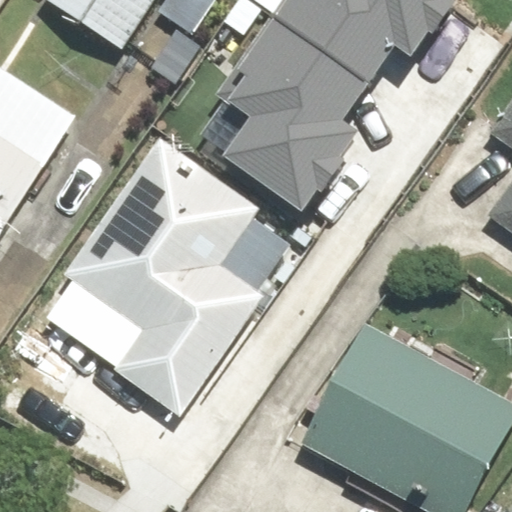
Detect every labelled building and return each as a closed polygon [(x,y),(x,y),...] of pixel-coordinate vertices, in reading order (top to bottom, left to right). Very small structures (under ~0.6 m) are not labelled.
[(163,0),(63,0),(135,45),(163,0)] [(174,0),(171,5),(202,26),(219,0),(174,0)] [(462,0),(286,0),(278,12),(378,81),(403,46),(421,59),(462,0)] [(236,93),(211,129),(319,204),(373,127),(354,114),(378,81),(278,12),(227,86),(236,93)] [(0,252),(84,116),(0,64),(0,252)] [(511,144),(511,191),(495,214),(511,226),(511,107),(494,132),(511,144)] [(271,208),(171,138),(74,276),(153,331),(128,367),(195,414),(277,297),(231,265),(271,208)] [(511,396),(379,324),(314,444),(438,511),(483,511),(511,460),(511,396)] [(511,511),(511,488),(510,487),(491,511),(511,511)]
